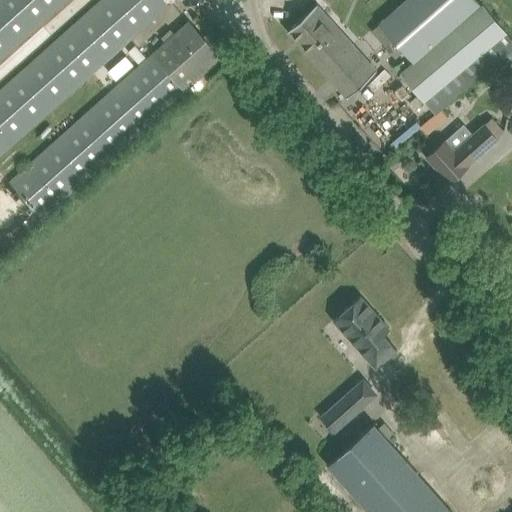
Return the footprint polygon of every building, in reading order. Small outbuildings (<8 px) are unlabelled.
[(165,0),(100,0),(0,89),(0,153),(169,4),(165,0)] [(0,0),(0,57),(64,0),(0,0)] [(424,101),(435,114),(442,108),(507,52),(508,53),(511,49),(511,37),(504,29),(505,29),(485,6),(484,6),(479,0),(408,0),(382,23),(415,61),(400,74),(418,94),(424,101)] [(376,71),(330,20),(316,5),(289,30),(348,96),(376,71)] [(186,23),(137,67),(8,181),(40,217),(169,102),(218,59),(186,23)] [(135,44),(128,51),(138,63),(146,56),(135,44)] [(126,55),(108,71),(116,80),(134,64),(126,55)] [(418,94),(409,101),(415,108),(424,101),(418,94)] [(380,110),(362,126),(378,144),(395,129),(380,110)] [(464,123),(441,143),(426,156),(449,182),(505,132),(491,116),(472,133),(464,123)] [(307,251),(284,271),(299,290),(323,270),(307,251)] [(390,328),(360,295),(334,319),(376,367),(397,349),(384,334),(390,328)] [(318,414),(333,432),(375,395),(360,378),(318,414)] [(450,511),(372,425),(326,467),(366,511),(450,511)] [(306,479),(324,504),(342,491),(321,467),(306,479)]
